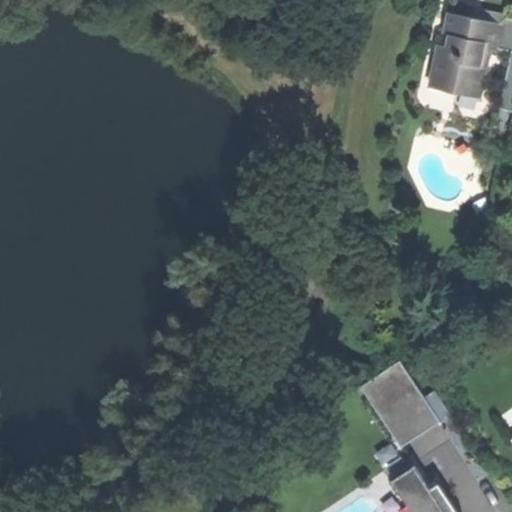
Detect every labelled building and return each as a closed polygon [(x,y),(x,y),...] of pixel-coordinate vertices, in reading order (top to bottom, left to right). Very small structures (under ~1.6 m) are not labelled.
[(493,12),(477,9),(475,16),(455,11),(449,40),(453,41),(452,48),(445,46),(437,85),(468,92),(469,86),(486,89),(495,48),(503,49),(510,16),(493,12)] [(511,16),(510,16),(503,49),(511,51),(511,69),(504,108),(511,109),(511,16)] [(362,380),(390,424),(431,397),(403,354),(362,380)] [(442,415),(431,397),(390,424),(402,441),(442,415)] [(461,511),(456,504),(447,510),(416,461),(392,476),(414,511),(461,511)]
